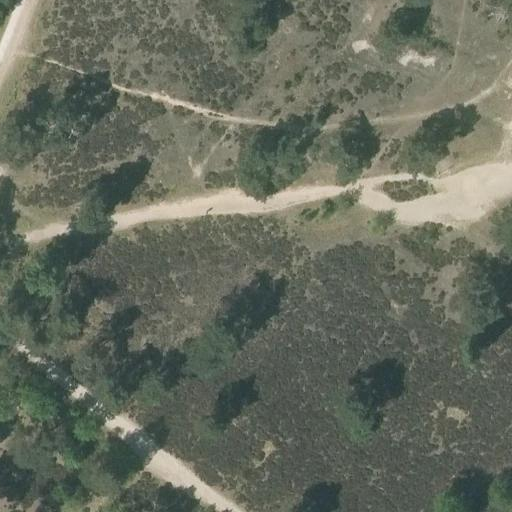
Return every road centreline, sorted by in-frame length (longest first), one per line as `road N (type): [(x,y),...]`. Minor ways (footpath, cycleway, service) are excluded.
road 1 (track): [(511,184),(431,211),(381,209),(343,191),(281,195),(0,243)]
road 2 (track): [(0,332),(222,511)]
